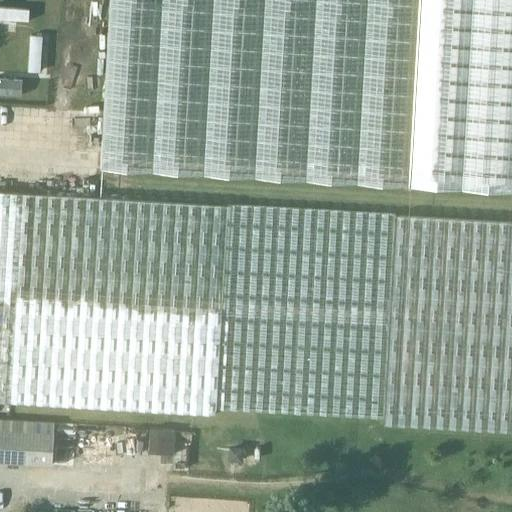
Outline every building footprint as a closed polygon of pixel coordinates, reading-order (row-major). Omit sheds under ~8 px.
[(511,0),(106,0),(97,166),(511,188),(511,0)] [(384,423),(511,430),(511,224),(394,216),(351,214),(230,208),(230,210),(26,198),(0,196),(0,401),(215,414),(215,408),(384,418),(384,423)] [(0,417),(0,459),(51,462),(53,420),(0,417)] [(149,430),(148,454),(173,456),(174,431),(149,430)] [(228,447),(227,457),(238,458),(239,448),(228,447)]
